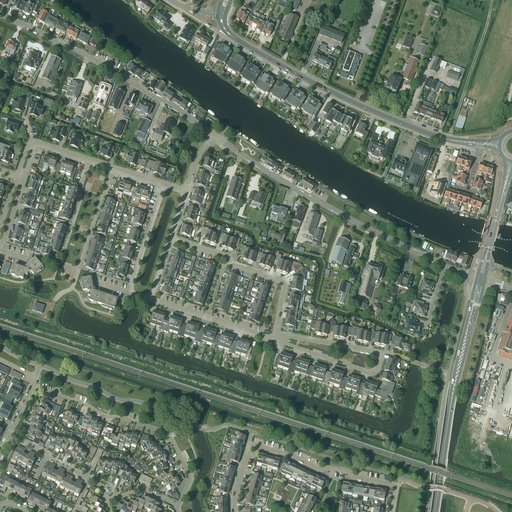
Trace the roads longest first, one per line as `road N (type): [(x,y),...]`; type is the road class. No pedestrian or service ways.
road 1 (secondary): [(499,145),(444,139),(353,101),(229,35),(221,13)]
road 2 (tertiary): [(476,279),(351,220),(212,136)]
road 3 (residential): [(392,511),(396,484),(320,470),(249,443),(234,511)]
road 4 (tertiary): [(212,136),(105,65),(0,14)]
road 5 (residential): [(177,506),(189,474),(169,434),(32,387)]
road 6 (secondary): [(435,511),(469,324)]
road 7 (residential): [(275,338),(283,283),(172,239)]
road 8 (residential): [(275,338),(150,299)]
road 9 (residential): [(106,501),(100,486),(9,436)]
road 10 (residential): [(281,339),(372,373),(378,353)]
